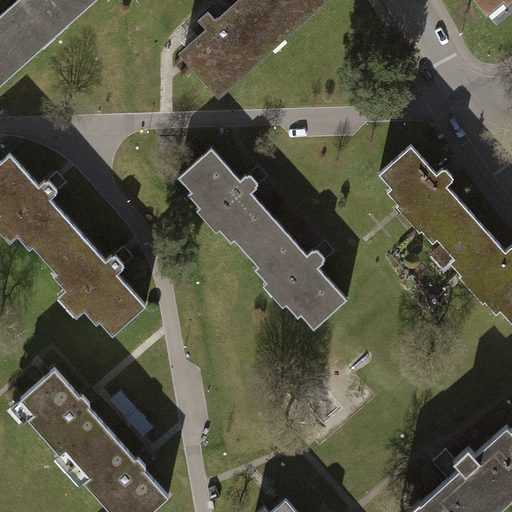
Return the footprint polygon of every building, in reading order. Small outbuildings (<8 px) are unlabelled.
[(18,0),(0,16),(0,92),(103,0),(18,0)] [(234,0),(182,47),(222,92),(324,0),(234,0)] [(474,0),(485,13),(500,0),(502,0),(505,4),(509,0),(474,0)] [(356,300),(213,147),(176,181),(319,334),(356,300)] [(511,260),(412,147),(380,176),(419,229),(463,278),(511,324),(511,260)] [(0,162),(0,213),(114,340),(149,309),(9,154),(0,162)] [(16,407),(114,511),(155,511),(174,495),(56,370),(16,407)] [(511,427),(509,424),(476,454),(471,448),(455,463),(461,469),(453,475),(423,503),(422,501),(408,511),(497,511),(511,498),(511,427)] [(273,511),(300,511),(289,499),(273,511)]
